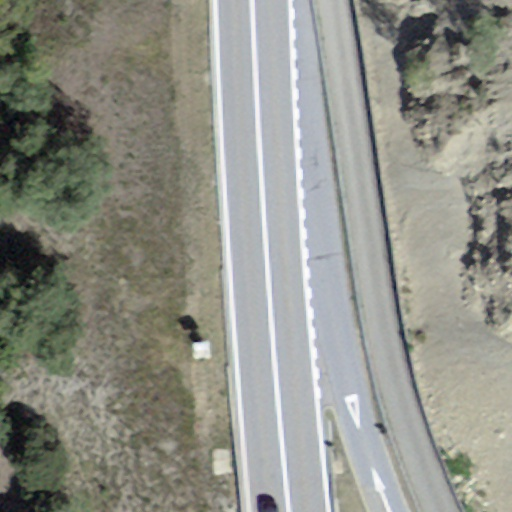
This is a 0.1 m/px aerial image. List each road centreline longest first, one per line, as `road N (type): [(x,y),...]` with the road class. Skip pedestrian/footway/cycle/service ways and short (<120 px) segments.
road 1 (unclassified): [(337,0),(384,342),(435,511)]
road 2 (primary): [(253,0),(289,511)]
